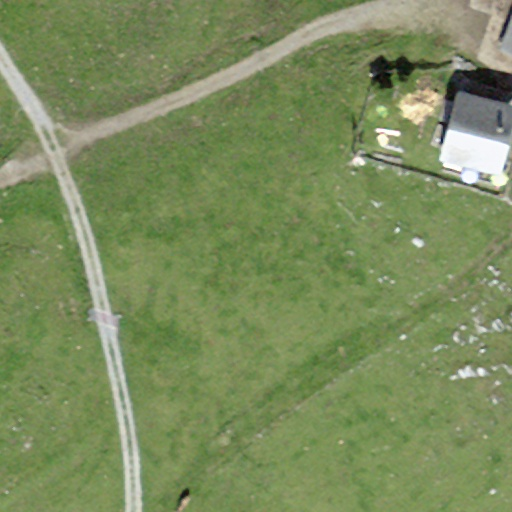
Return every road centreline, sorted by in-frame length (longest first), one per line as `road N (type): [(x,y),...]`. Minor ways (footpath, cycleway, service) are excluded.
road 1 (track): [(0,178),(369,14),(442,19),(511,69)]
road 2 (track): [(138,502),(116,355),(59,148),(0,54)]
road 3 (track): [(511,247),(138,502)]
